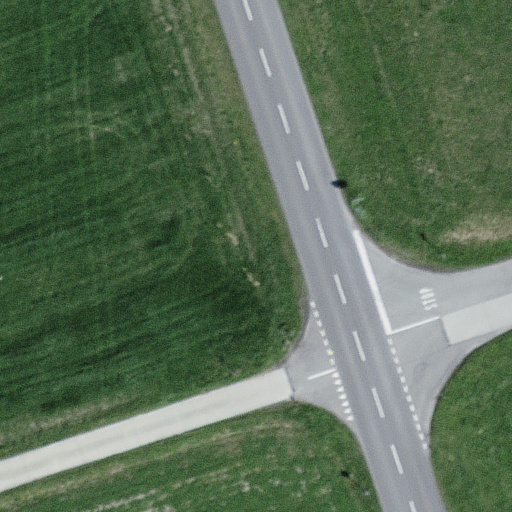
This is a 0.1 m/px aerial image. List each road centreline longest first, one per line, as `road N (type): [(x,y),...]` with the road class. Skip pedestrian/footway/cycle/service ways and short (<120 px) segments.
road 1 (unclassified): [(0,477),(337,368),(363,350)]
road 2 (tertiary): [(245,0),(363,350)]
road 3 (tertiary): [(363,350),(416,511)]
road 4 (unclassified): [(511,294),(363,350)]
